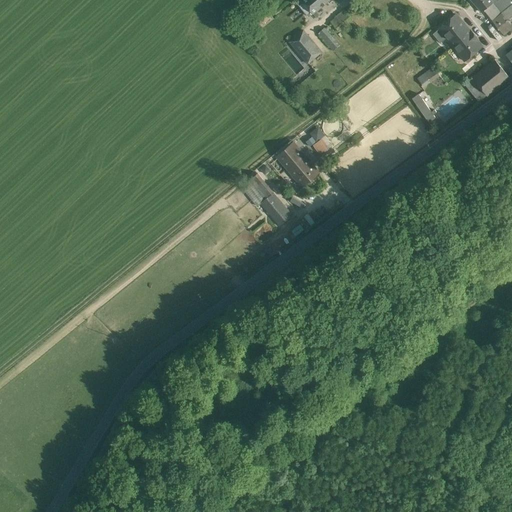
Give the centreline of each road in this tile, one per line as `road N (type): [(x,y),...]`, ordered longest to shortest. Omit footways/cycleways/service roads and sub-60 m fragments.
road 1 (unclassified): [(511,91),(147,365),(56,511)]
road 2 (track): [(511,235),(485,288),(210,511)]
